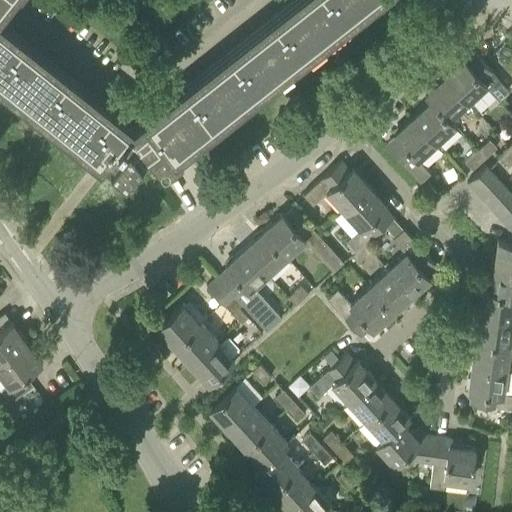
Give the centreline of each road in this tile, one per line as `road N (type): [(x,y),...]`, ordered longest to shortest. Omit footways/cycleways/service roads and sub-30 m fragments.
road 1 (residential): [(63,313),(299,169),(347,125)]
road 2 (residential): [(418,391),(466,262),(347,125)]
road 3 (unknown): [(49,0),(114,65),(137,74),(159,70),(261,0)]
road 4 (residential): [(186,511),(63,313)]
road 5 (residential): [(347,125),(485,0)]
